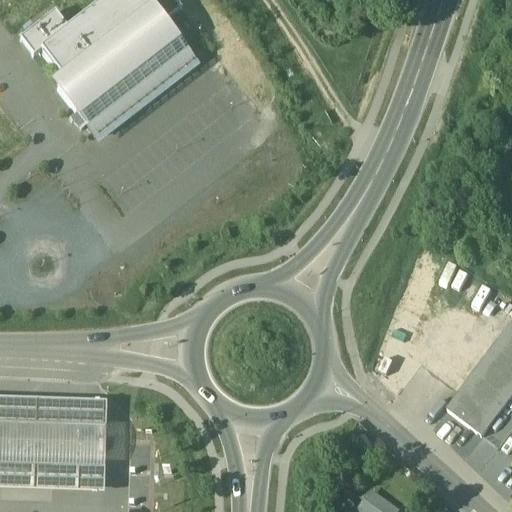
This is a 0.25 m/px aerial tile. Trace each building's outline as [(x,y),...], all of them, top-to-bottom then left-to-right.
[(109,0),(67,33),(39,55),(40,56),(64,87),(56,93),(76,118),(71,122),(80,134),(85,130),(94,141),(191,65),(161,28),(139,0),(109,0)] [(181,12),(171,0),(139,0),(161,28),(181,12)] [(54,16),(19,44),(33,62),(40,56),(39,55),(67,33),(54,16)] [(511,326),(447,412),(482,439),(511,400),(511,326)] [(105,408),(0,404),(0,495),(103,499),(105,408)] [(377,506),(369,500),(360,511),(395,511),(381,501),(377,506)]
